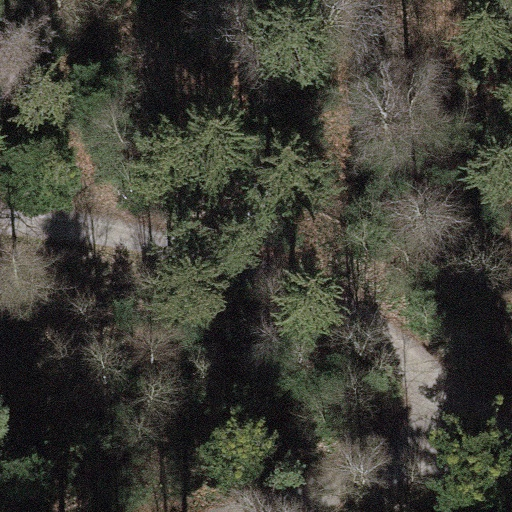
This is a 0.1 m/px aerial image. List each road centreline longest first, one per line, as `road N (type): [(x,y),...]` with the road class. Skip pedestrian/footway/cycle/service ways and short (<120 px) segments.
road 1 (track): [(466,413),(350,308),(266,260),(148,231),(0,218)]
road 2 (track): [(249,511),(392,461),(466,413)]
